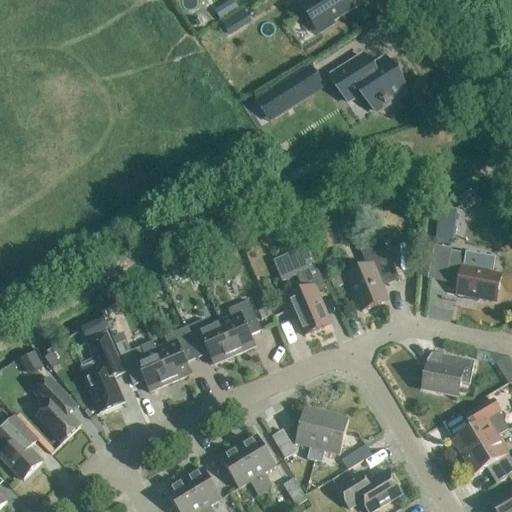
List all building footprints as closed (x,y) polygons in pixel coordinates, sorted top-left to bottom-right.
[(333,23),(357,8),(352,0),(306,0),(299,5),(318,35),(334,25),(333,23)] [(390,68),(375,78),(363,59),(331,79),(351,110),(365,101),(372,113),(405,92),(390,68)] [(291,81),(271,94),(283,114),(303,101),(291,81)] [(451,248),(455,211),(439,209),(435,247),(451,248)] [(291,216),(280,220),(284,230),(295,225),(291,216)] [(267,223),(254,229),(260,243),(273,237),(267,223)] [(367,268),(347,277),(362,313),(386,303),(380,288),(397,281),(398,283),(400,282),(379,234),(356,244),(367,268)] [(235,235),(223,241),(227,251),(240,245),(235,235)] [(472,241),(468,253),(486,259),(490,247),(472,241)] [(315,294),(326,289),(308,247),(273,263),(282,284),(297,277),(303,293),(289,299),(305,338),(329,327),(315,294)] [(451,252),(445,283),(459,286),(456,297),(496,305),(501,276),(493,275),(495,261),(474,257),(451,252)] [(340,278),(331,282),(334,290),(343,286),(340,278)] [(251,337),(262,333),(249,302),(228,311),(231,319),(220,324),(234,358),(255,349),(251,337)] [(268,307),(258,312),(262,320),(272,316),(268,307)] [(213,367),(234,358),(220,324),(208,329),(205,321),(184,330),(197,360),(208,356),(213,367)] [(187,365),(197,360),(184,330),(164,339),(167,347),(156,351),(170,385),(191,376),(187,365)] [(123,334),(112,339),(115,346),(126,341),(123,334)] [(124,374),(114,353),(107,336),(88,344),(96,362),(84,367),(89,379),(87,380),(101,415),(124,405),(112,379),(124,374)] [(149,394),(170,385),(156,351),(144,356),(141,348),(131,353),(126,341),(115,346),(133,388),(144,383),(149,394)] [(51,354),(45,359),(52,369),(59,364),(51,354)] [(511,364),(507,357),(492,354),(511,384),(511,383),(511,364)] [(20,363),(28,377),(42,368),(34,355),(20,363)] [(470,387),(474,364),(441,358),(439,370),(428,368),(428,367),(427,367),(422,392),(423,392),(423,391),(457,398),(457,399),(458,399),(461,385),(470,387)] [(57,378),(67,397),(79,390),(69,372),(57,378)] [(51,380),(34,396),(47,409),(37,418),(63,445),(80,429),(61,408),(69,400),(51,380)] [(502,423),(499,422),(495,416),(501,413),(494,402),(472,415),(479,426),(453,441),(464,459),(498,439),(497,438),(508,432),(502,423)] [(307,461),(314,463),(326,416),(304,410),(295,446),(310,450),(307,461)] [(348,421),(326,416),(314,463),(322,465),(325,453),(340,457),(348,421)] [(0,456),(1,458),(0,459),(24,483),(43,465),(30,451),(39,442),(15,418),(0,432),(0,456)] [(437,432),(444,445),(459,437),(453,424),(437,432)] [(271,438),(285,461),(297,454),(283,431),(271,438)] [(239,449),(265,494),(273,489),(264,476),(276,469),(257,438),(239,449)] [(498,439),(464,459),(474,477),(500,462),(507,472),(511,468),(511,463),(508,457),(509,457),(498,439)] [(265,494),(239,449),(220,460),(239,491),(250,484),(258,498),(265,494)] [(346,473),(367,461),(360,451),(340,463),(346,473)] [(184,482),(201,511),(212,511),(210,508),(222,501),(203,471),(184,482)] [(308,493),(319,490),(315,473),(304,475),(308,493)] [(366,511),(376,511),(402,497),(388,473),(364,487),(357,476),(336,489),(349,511),(362,504),(366,511)] [(511,480),(511,490),(491,504),(495,511),(511,511),(511,477),(511,478),(511,480)] [(297,508),(308,501),(295,481),(285,488),(297,508)] [(201,511),(184,482),(166,493),(177,511),(201,511)]
